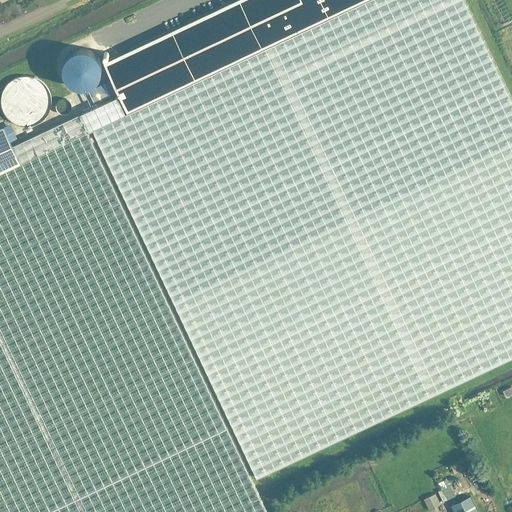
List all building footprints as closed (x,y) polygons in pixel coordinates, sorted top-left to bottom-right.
[(119,96),(79,114),(87,131),(90,129),(90,130),(366,0),(234,0),(103,62),(119,96)] [(366,0),(90,130),(256,482),(511,358),(511,101),(464,0),(366,0)] [(104,75),(88,83),(98,103),(114,96),(104,75)] [(51,92),(57,114),(74,110),(68,88),(51,92)] [(266,511),(227,428),(79,114),(13,146),(4,126),(0,127),(0,511),(266,511)] [(19,119),(14,120),(17,132),(22,131),(19,119)] [(511,392),(511,388),(511,386),(502,391),(505,396),(511,392)] [(434,488),(445,484),(442,476),(432,480),(434,488)] [(419,509),(438,500),(433,490),(414,499),(419,509)] [(477,511),(470,496),(451,505),(454,511),(477,511)]
